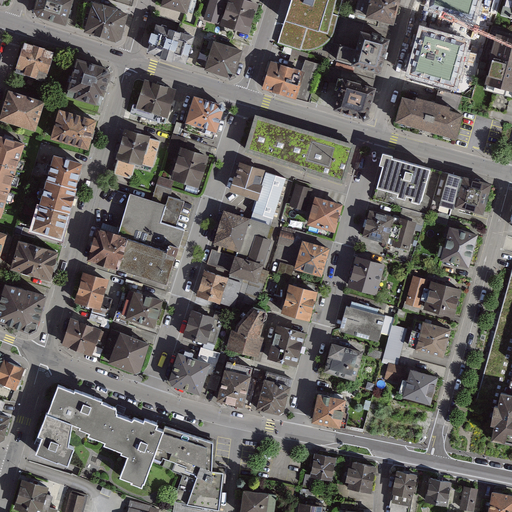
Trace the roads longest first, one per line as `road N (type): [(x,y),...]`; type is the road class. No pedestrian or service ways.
road 1 (residential): [(149,396),(243,97)]
road 2 (residential): [(129,59),(43,356)]
road 3 (residential): [(375,136),(293,432)]
road 4 (residential): [(429,460),(511,175)]
road 5 (residential): [(414,0),(375,136)]
road 6 (tertiary): [(375,136),(511,175)]
road 7 (tertiary): [(243,97),(375,136)]
road 8 (tertiary): [(129,59),(243,97)]
